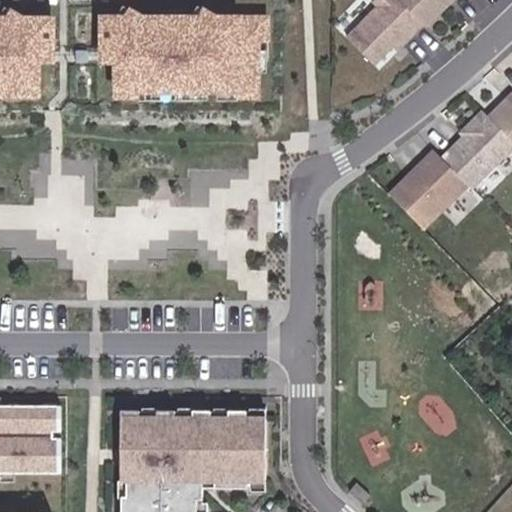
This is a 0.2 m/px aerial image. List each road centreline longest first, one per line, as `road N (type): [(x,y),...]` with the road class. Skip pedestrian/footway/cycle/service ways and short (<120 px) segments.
road 1 (residential): [(511,36),(321,186),(317,341)]
road 2 (residential): [(317,341),(0,343)]
road 3 (residential): [(317,341),(320,468),(326,488),(352,511)]
